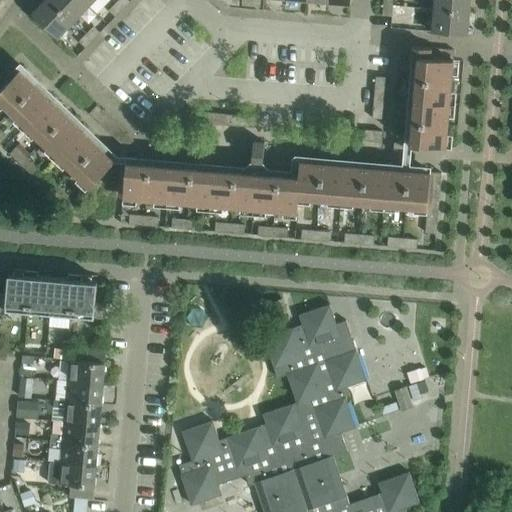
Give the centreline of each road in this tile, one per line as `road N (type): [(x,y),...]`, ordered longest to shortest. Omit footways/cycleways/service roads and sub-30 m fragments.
road 1 (residential): [(182,87),(352,102),(356,37)]
road 2 (residential): [(119,511),(140,279)]
road 3 (residential): [(183,0),(93,88)]
road 4 (residential): [(232,27),(356,37)]
